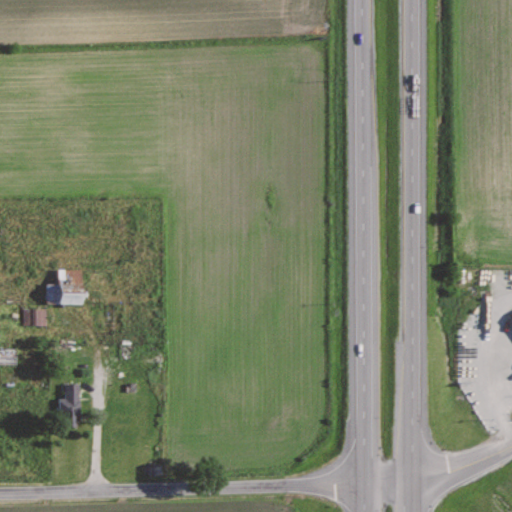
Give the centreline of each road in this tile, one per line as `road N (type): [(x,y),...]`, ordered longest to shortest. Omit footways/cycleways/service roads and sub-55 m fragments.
road 1 (trunk): [(359,0),(361,511)]
road 2 (trunk): [(410,511),(409,0)]
road 3 (secondary): [(361,482),(0,492)]
road 4 (tertiary): [(511,443),(434,475),(361,482)]
